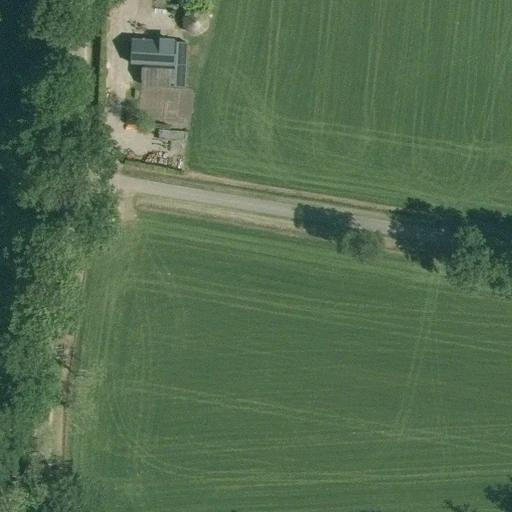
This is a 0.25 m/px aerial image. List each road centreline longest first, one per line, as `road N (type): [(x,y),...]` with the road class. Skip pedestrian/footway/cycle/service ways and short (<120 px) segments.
road 1 (unclassified): [(69,177),(511,243)]
road 2 (unclassified): [(43,511),(44,366),(69,177)]
road 3 (unclassified): [(69,177),(77,0)]
